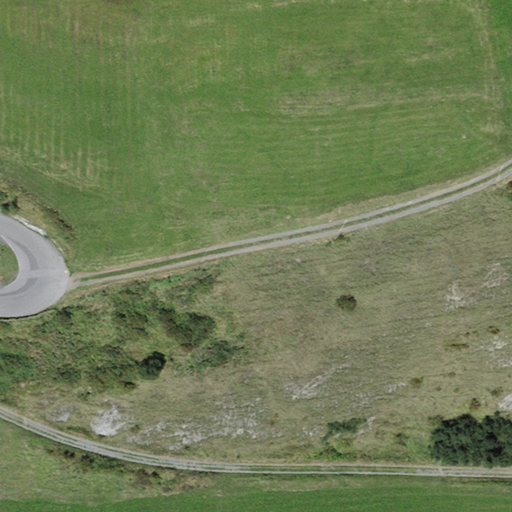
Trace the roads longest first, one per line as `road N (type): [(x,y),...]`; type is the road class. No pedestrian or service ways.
road 1 (residential): [(511,470),(176,462),(102,448),(0,408)]
road 2 (track): [(47,285),(413,204),(511,165)]
road 3 (unclassified): [(0,225),(38,244),(50,265),(37,294),(0,300)]
